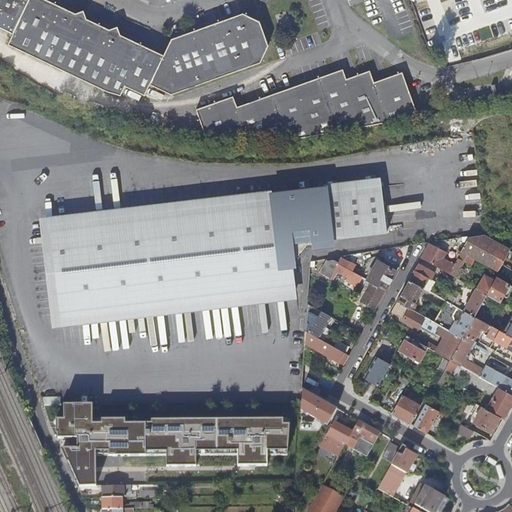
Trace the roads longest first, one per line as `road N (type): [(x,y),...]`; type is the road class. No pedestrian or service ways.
road 1 (residential): [(80,511),(42,430),(0,297)]
road 2 (residential): [(331,393),(460,465)]
road 3 (residential): [(403,265),(331,393)]
